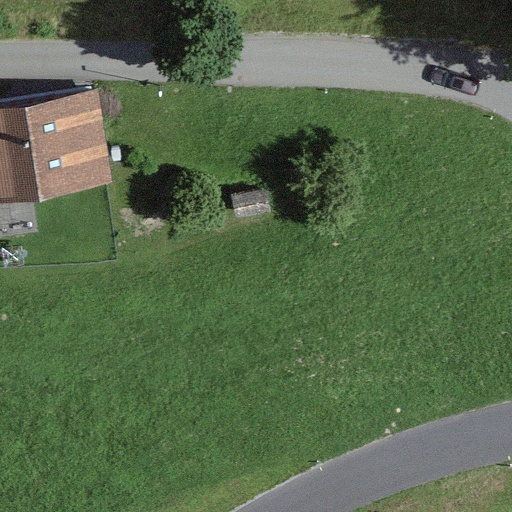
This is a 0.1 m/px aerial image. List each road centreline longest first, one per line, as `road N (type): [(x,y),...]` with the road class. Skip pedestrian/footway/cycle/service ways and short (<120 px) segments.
road 1 (unclassified): [(0,61),(419,70),(511,93)]
road 2 (tertiary): [(511,436),(422,459),(303,511)]
